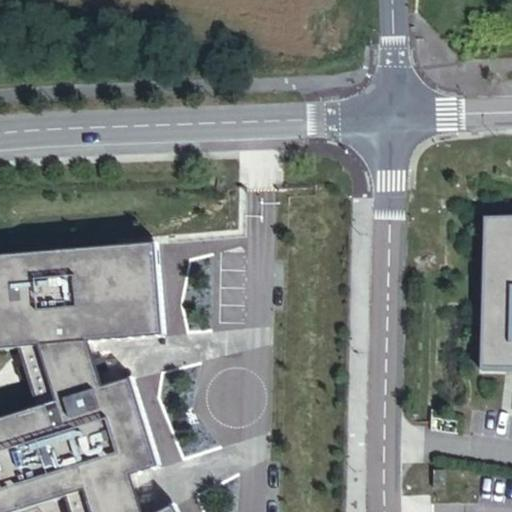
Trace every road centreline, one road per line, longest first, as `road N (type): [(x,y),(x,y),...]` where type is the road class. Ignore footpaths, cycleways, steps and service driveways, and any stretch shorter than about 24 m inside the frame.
road 1 (unclassified): [(385,511),(392,116)]
road 2 (unclassified): [(392,116),(0,133)]
road 3 (unclassified): [(511,111),(392,116)]
